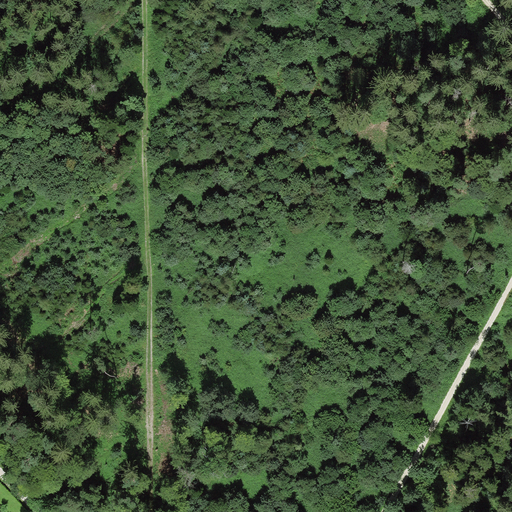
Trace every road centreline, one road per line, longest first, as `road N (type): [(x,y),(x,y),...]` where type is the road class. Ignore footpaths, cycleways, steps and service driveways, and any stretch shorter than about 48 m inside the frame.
road 1 (track): [(132,511),(145,0)]
road 2 (track): [(511,278),(384,511)]
